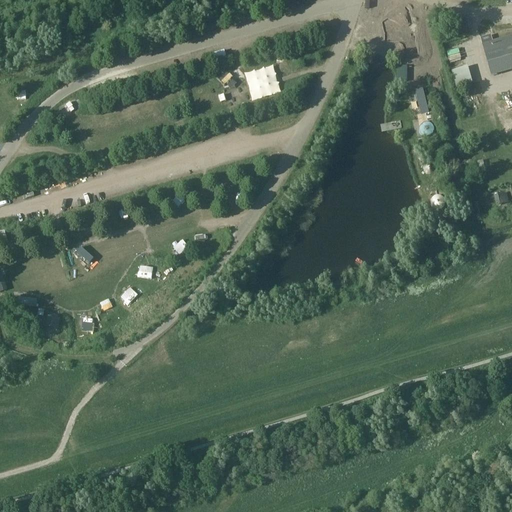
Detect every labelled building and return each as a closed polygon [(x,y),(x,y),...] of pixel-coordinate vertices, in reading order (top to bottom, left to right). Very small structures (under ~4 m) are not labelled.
[(511,36),(482,45),(491,74),(511,68),(511,36)] [(457,70),(459,87),(471,85),(469,68),(457,70)] [(421,117),(425,116),(427,123),(432,122),(430,114),(429,115),(422,90),(414,92),(420,116),(421,117)] [(75,108),(72,104),(61,112),(64,116),(75,108)] [(420,128),(420,129),(420,130),(420,131),(420,132),(420,133),(420,134),(421,134),(421,135),(422,136),(423,136),(423,137),(424,137),(425,137),(426,138),(427,138),(428,137),(429,137),(430,137),(430,136),(431,136),(431,135),(432,135),(432,134),(433,133),(433,132),(433,131),(433,130),(433,129),(433,128),(432,127),(432,126),(431,126),(431,125),(430,125),(429,124),(428,124),(427,124),(426,124),(425,124),(424,124),(423,124),(423,125),(422,125),(422,126),(421,126),(421,127),(420,127),(420,128)] [(494,198),(496,207),(507,204),(505,195),(494,198)] [(431,208),(432,208),(432,209),(433,209),(433,210),(434,210),(435,210),(435,211),(436,211),(437,211),(438,211),(439,211),(440,211),(441,210),(442,210),(442,209),(443,209),(443,208),(444,207),(444,206),(445,205),(445,204),(445,203),(445,202),(444,202),(444,201),(444,200),(443,200),(443,199),(442,199),(442,198),(441,198),(440,197),(439,197),(438,197),(437,197),(436,197),(435,197),(434,197),(434,198),(433,198),(432,199),(432,200),(431,200),(431,201),(431,202),(430,203),(430,204),(430,205),(431,206),(431,207),(431,208)] [(33,267),(41,266),(39,257),(32,258),(33,267)]
